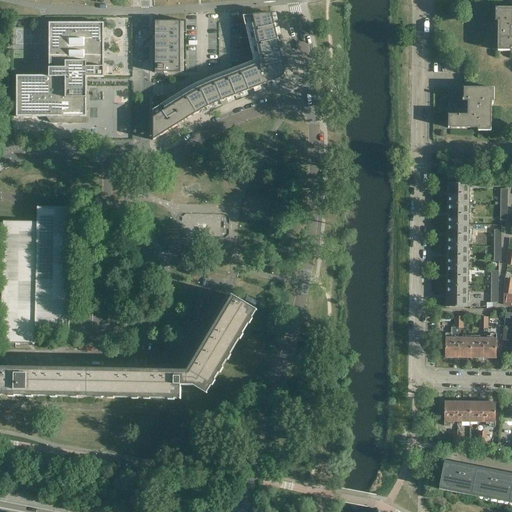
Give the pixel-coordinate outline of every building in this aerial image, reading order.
[(497,52),(511,52),(511,50),(511,49),(511,9),(495,9),(495,22),(498,22),(497,52)] [(184,95),(164,107),(162,105),(153,110),(153,126),(154,126),(160,136),(196,114),(201,111),(208,108),(221,102),(279,80),(280,79),(282,78),(283,77),(284,75),(284,74),(285,72),(285,71),(285,69),(272,14),(249,16),(260,63),(213,80),(198,87),(184,95)] [(260,63),(249,16),(247,16),(247,17),(244,17),(246,26),(254,61),(227,72),(211,78),(199,83),(194,86),(181,93),(162,105),(164,107),(184,95),(198,87),(213,80),(260,63)] [(181,21),(155,21),(155,22),(158,22),(158,72),(155,72),(155,73),(166,73),(181,73),(181,21)] [(104,23),(49,23),(49,76),(17,76),(17,117),(46,117),(51,123),(87,123),(87,77),(104,77),(104,23)] [(412,71),(401,71),(401,79),(407,79),(407,85),(412,85),(412,71)] [(468,116),(448,116),(448,129),(478,130),(478,132),(491,132),(492,107),(492,103),(495,103),(495,89),(454,89),(454,102),(468,102),(468,116)] [(447,205),(468,205),(468,184),(448,184),(447,205)] [(467,226),(468,205),(447,205),(447,226),(467,226)] [(13,222),(3,221),(1,292),(1,298),(1,301),(1,343),(15,344),(17,344),(34,344),(35,329),(69,330),(69,321),(69,315),(71,208),(37,207),(37,222),(21,222),(17,222),(13,222)] [(447,246),(467,246),(467,226),(447,226),(447,246)] [(447,267),(467,267),(467,246),(447,246),(447,267)] [(447,287),(467,287),(467,267),(447,267),(447,287)] [(467,308),(467,287),(447,287),(447,308),(467,308)] [(511,287),(504,287),(503,294),(511,295),(511,287)] [(1,367),(0,367),(0,396),(180,399),(180,400),(181,400),(181,386),(194,386),(207,394),(207,393),(256,311),(257,311),(256,311),(233,297),(232,296),(231,297),(232,297),(187,371),(186,371),(174,371),(20,368),(0,368),(1,367)] [(445,359),(458,359),(458,317),(455,317),(455,328),(451,328),(451,335),(445,335),(445,359)] [(463,317),(458,317),(458,359),(471,359),(471,339),(471,332),(466,332),(466,329),(463,329),(463,317)] [(484,339),(483,359),(495,359),(496,335),(490,335),(490,339),(484,339)] [(484,339),(471,339),(471,359),(483,359),(484,339)] [(458,423),(458,403),(444,403),(444,427),(450,427),(458,427),(458,423)] [(470,403),(458,403),(458,423),(461,423),(461,425),(470,425),(470,403)] [(483,423),(483,403),(470,403),(470,425),(479,425),(479,423),(483,423)] [(495,403),(483,403),(483,423),(489,423),(489,427),(494,427),(495,403)] [(440,488),(457,491),(461,469),(445,466),(440,488)] [(473,494),(478,472),(461,469),(457,491),(473,494)] [(490,497),(494,475),(478,472),(473,494),(490,497)] [(506,500),(510,478),(494,475),(490,497),(506,500)]
